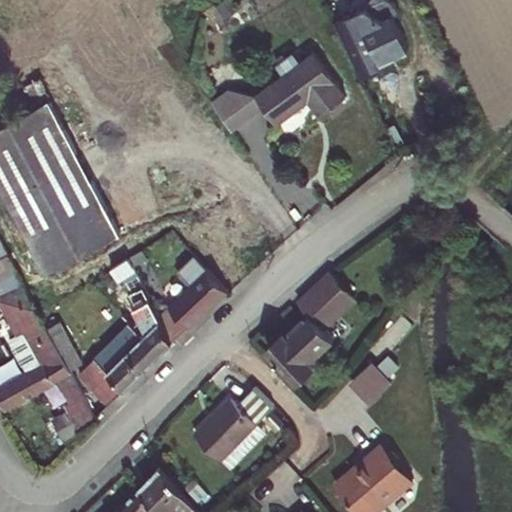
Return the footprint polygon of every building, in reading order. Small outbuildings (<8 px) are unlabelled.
[(411,48),(387,0),(385,0),(361,11),(355,0),(351,0),(338,6),(363,62),(378,55),(381,62),(411,48)] [(267,105),(279,122),(311,99),(322,114),(347,94),(315,52),(303,60),(285,74),(258,94),(229,88),(218,97),(239,125),(267,105)] [(296,52),(278,65),(285,74),(303,60),(296,52)] [(218,97),(213,101),(233,129),(239,125),(218,97)] [(53,103),(51,99),(0,126),(0,181),(47,271),(121,232),(63,123),(53,103)] [(72,117),(62,99),(53,103),(63,123),(72,117)] [(0,257),(10,252),(2,237),(0,238),(0,257)] [(0,257),(0,277),(19,268),(10,252),(0,257)] [(174,339),(165,322),(130,256),(113,266),(118,275),(127,270),(131,277),(128,279),(135,290),(130,293),(142,317),(133,324),(136,327),(161,353),(174,339)] [(172,306),(190,324),(227,287),(210,269),(172,306)] [(329,329),(361,300),(334,270),(301,301),(310,311),(287,332),(285,331),(269,346),(298,378),(314,363),(310,358),(335,336),(329,329)] [(48,327),(25,283),(0,298),(20,333),(26,329),(46,363),(39,367),(0,386),(0,394),(7,407),(60,377),(72,400),(67,402),(83,433),(99,418),(72,368),(48,327)] [(60,320),(48,327),(72,368),(83,362),(60,320)] [(102,361),(97,356),(79,373),(109,404),(161,353),(136,327),(102,361)] [(26,329),(20,333),(39,367),(46,363),(26,329)] [(351,382),(371,405),(396,383),(375,360),(351,382)] [(265,428),(259,421),(276,404),(257,385),(240,402),(233,396),(197,433),(229,464),(265,428)] [(358,467),(337,484),(360,511),(374,511),(415,478),(386,443),(370,456),(374,460),(361,471),(358,467)] [(165,511),(140,487),(114,511),(165,511)]
